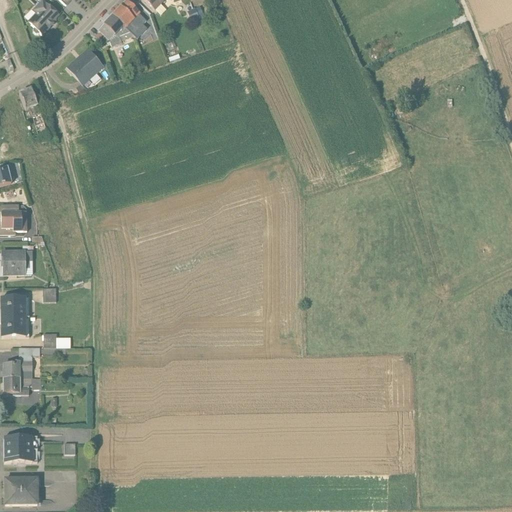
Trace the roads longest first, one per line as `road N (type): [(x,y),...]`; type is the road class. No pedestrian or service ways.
road 1 (unclassified): [(460,0),(511,147)]
road 2 (residential): [(112,0),(39,68),(0,92)]
